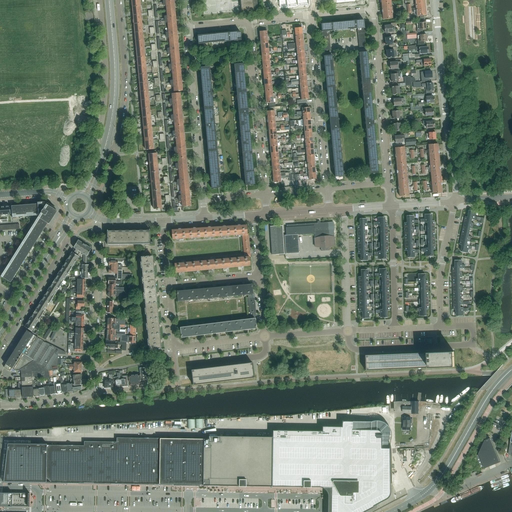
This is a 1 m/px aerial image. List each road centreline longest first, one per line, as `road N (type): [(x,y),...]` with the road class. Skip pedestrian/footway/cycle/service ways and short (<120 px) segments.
road 1 (residential): [(454,201),(435,0)]
road 2 (residential): [(327,188),(310,15)]
road 3 (residential): [(264,194),(248,21)]
road 4 (residential): [(202,200),(187,27)]
road 5 (residential): [(394,329),(440,327),(439,276),(454,201)]
road 6 (residential): [(388,182),(372,10)]
road 7 (residential): [(92,390),(102,220)]
road 8 (residential): [(102,154),(115,145),(123,97),(118,0)]
road 9 (secondary): [(102,154),(115,75),(109,0)]
road 10 (residential): [(99,0),(102,154)]
road 11 (secondary): [(429,489),(511,369)]
road 12 (residential): [(429,489),(446,494),(505,466),(494,439),(503,419)]
road 13 (residential): [(0,350),(65,245)]
road 14 (residential): [(394,329),(391,206)]
road 15 (residential): [(347,331),(344,209)]
